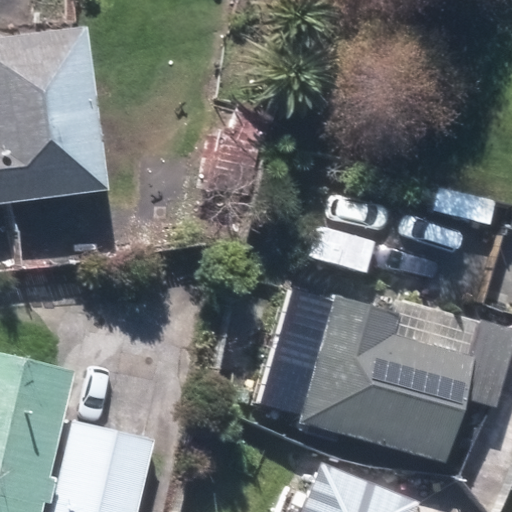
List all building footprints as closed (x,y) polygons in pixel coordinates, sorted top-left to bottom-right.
[(0,195),(106,182),(84,17),(0,28),(0,195)] [(189,183),(246,195),(265,108),(232,101),(226,131),(202,126),(189,183)] [(296,414),(441,455),(460,392),(493,401),(511,333),(511,324),(477,312),(467,348),(387,327),(394,305),(331,288),(296,414)] [(0,511),(35,511),(71,362),(0,345),(0,511)] [(46,511),(132,511),(150,433),(69,413),(46,511)] [(410,511),(418,493),(317,455),(295,511),(410,511)]
